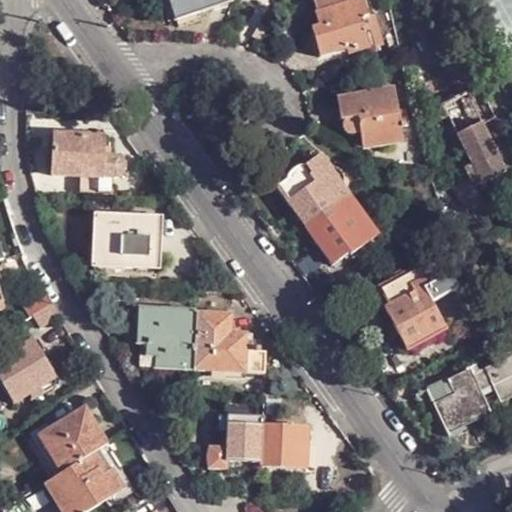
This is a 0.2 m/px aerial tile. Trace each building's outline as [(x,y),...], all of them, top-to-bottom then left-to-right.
[(231,0),(170,0),(177,20),(232,1),(231,0)] [(359,0),(321,10),(320,10),(322,23),(316,25),(323,54),(356,46),(359,51),(374,47),(366,18),(372,17),(368,0),(359,0)] [(319,0),(321,10),(359,0),(319,0)] [(511,0),(475,0),(511,67),(511,0)] [(366,18),(374,47),(384,44),(378,16),(372,17),(366,18)] [(483,124),(496,117),(481,85),(443,104),(470,161),(456,170),(468,190),(506,171),(483,124)] [(336,93),(341,117),(340,122),(343,128),(349,133),(356,133),(362,130),(363,140),(369,146),(401,138),(393,87),(336,93)] [(511,167),(511,147),(496,117),(483,124),(506,171),(511,167)] [(49,172),(76,174),(101,176),(102,155),(102,134),(52,132),(49,172)] [(101,176),(116,178),(117,178),(123,176),(128,172),(129,166),(126,160),(121,156),(107,155),(102,155),(101,176)] [(278,188),(306,229),(347,201),(319,159),(278,188)] [(76,194),(114,196),(116,178),(101,176),(76,174),(76,194)] [(347,201),(306,229),(333,268),(351,256),(352,257),(379,238),(352,198),(347,201)] [(101,241),(101,261),(157,264),(158,217),(93,215),(91,240),(101,241)] [(89,261),(101,261),(101,241),(91,240),(89,261)] [(408,354),(446,335),(425,293),(451,280),(441,260),(419,271),(380,291),(389,308),(384,312),(408,354)] [(38,284),(17,298),(28,314),(31,313),(50,301),(38,284)] [(50,301),(31,313),(39,325),(57,312),(50,301)] [(196,313),(196,310),(138,308),(136,344),(146,345),(145,357),(151,358),(155,358),(154,371),(194,373),(196,313)] [(232,314),(196,313),(194,373),(261,375),(262,354),(255,354),(245,354),(246,340),(236,340),(236,330),(232,329),(232,314)] [(236,340),(246,340),(247,330),(236,330),(236,340)] [(0,358),(0,384),(12,403),(28,392),(39,385),(50,378),(55,375),(30,339),(0,358)] [(489,377),(495,389),(503,406),(511,401),(511,359),(486,372),(489,377)] [(495,420),(483,395),(477,382),(474,378),(471,370),(467,372),(468,374),(420,398),(423,404),(425,404),(423,401),(450,387),(455,398),(434,408),(450,442),(453,440),(447,429),(486,410),(492,422),(495,420)] [(489,377),(486,372),(474,378),(477,382),(489,377)] [(483,395),(495,389),(489,377),(477,382),(483,395)] [(79,422),(87,416),(82,407),(71,413),(79,422)] [(453,440),(492,422),(486,410),(447,429),(453,440)] [(105,445),(107,444),(87,416),(79,422),(71,413),(35,437),(59,474),(84,458),(105,445)] [(225,463),(262,466),(264,428),(263,420),(229,418),(228,433),(226,450),(210,449),(209,450),(208,452),(208,453),(207,455),(207,457),(207,458),(206,459),(206,460),(206,462),(207,463),(207,465),(207,466),(207,467),(207,468),(208,470),(224,471),(225,463)] [(219,433),(228,433),(229,418),(219,418),(219,433)] [(262,466),(262,469),(301,470),(303,457),(302,451),(308,450),(309,430),(264,428),(262,466)] [(118,466),(105,445),(84,458),(97,477),(109,468),(111,471),(118,466)] [(59,474),(43,485),(60,511),(83,511),(104,499),(121,488),(111,471),(109,468),(97,477),(84,458),(59,474)] [(135,492),(118,466),(111,471),(121,488),(104,499),(109,508),(135,492)]
